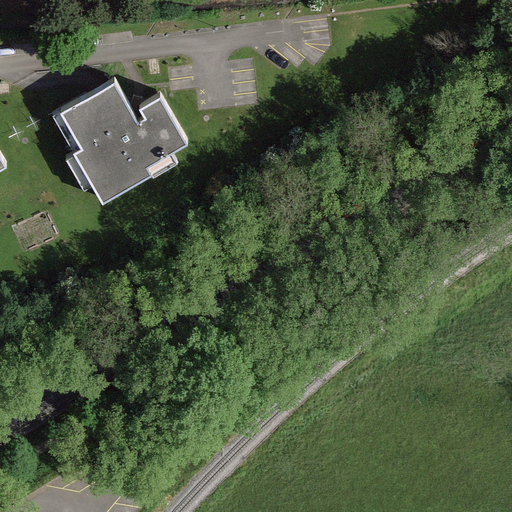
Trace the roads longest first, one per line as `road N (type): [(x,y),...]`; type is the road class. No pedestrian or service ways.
road 1 (primary): [(511,135),(0,433)]
road 2 (residential): [(0,68),(324,35)]
